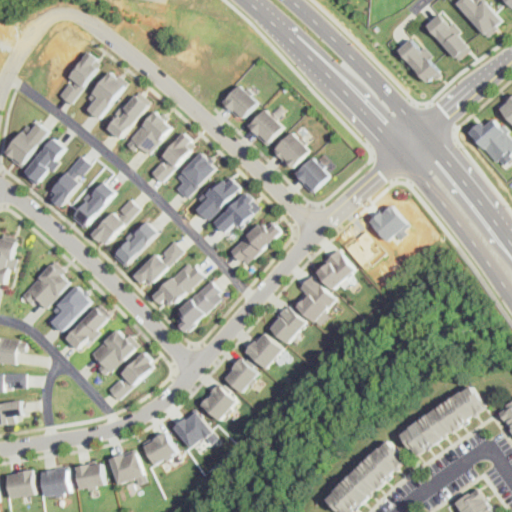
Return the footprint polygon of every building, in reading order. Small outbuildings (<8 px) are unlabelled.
[(487,0),(489,0),(506,18),(490,32),(462,1),(463,0),(481,0),(484,3),(487,0)] [(444,11),(455,23),(457,21),(465,29),(463,32),(475,45),(461,58),(430,24),(444,11)] [(415,36),(426,48),(428,46),(436,54),(434,57),(446,70),(432,82),(401,48),(415,36)] [(64,94),(74,102),(103,63),(98,60),(99,57),(89,51),(84,58),(85,58),(72,75),(79,81),(75,86),(72,84),(64,94)] [(112,71),(128,84),(101,118),(90,108),(97,100),(91,95),(112,71)] [(244,82),(263,99),(245,119),(226,102),(244,82)] [(144,92),(154,102),(123,135),(113,126),(125,112),(121,108),(130,98),(134,102),(144,92)] [(511,95),(502,105),(511,116),(511,95)] [(270,106),(288,124),(269,143),(252,125),(270,106)] [(157,111),(174,126),(151,152),(142,143),(137,149),(130,143),(157,111)] [(497,117),(490,124),(485,118),(473,130),(502,161),(504,159),(508,164),(511,160),(511,134),(509,131),(511,129),(507,123),(505,125),(497,117)] [(40,119),(53,129),(43,142),(41,143),(24,166),(12,157),(13,155),(6,150),(28,121),(35,126),(40,119)] [(155,170),(165,179),(198,144),(194,140),(195,138),(187,130),(181,137),(167,153),(173,159),(168,164),(165,161),(155,170)] [(298,131),(314,150),(294,167),(278,148),(298,131)] [(56,135),(69,146),(59,159),(62,161),(55,169),(52,167),(38,184),(26,174),(56,135)] [(206,151),(221,166),(191,196),(181,185),(186,180),(181,175),(206,151)] [(83,154),(95,163),(85,174),(82,171),(77,177),(83,181),(64,204),(55,197),(59,192),(55,188),(83,154)] [(317,156),(335,174),(316,192),(298,174),(317,156)] [(213,220),(248,188),(238,177),(217,196),(211,190),(204,196),(210,202),(202,209),(213,220)] [(106,181),(118,191),(88,226),(75,216),(89,199),(86,197),(93,189),(97,192),(106,181)] [(222,221),(230,230),(242,218),(247,223),(263,207),(258,202),(264,195),(256,187),(222,221)] [(133,198),(142,207),(110,243),(105,239),(104,240),(95,232),(101,226),(102,226),(116,211),(123,217),(127,211),(124,208),(133,198)] [(150,221),(160,230),(129,264),(118,254),(131,240),(127,236),(136,227),(140,231),(150,221)] [(279,222),(285,229),(252,261),(248,256),(244,260),(235,250),(263,222),(265,225),(267,223),(272,229),(279,222)] [(0,249),(5,232),(21,237),(16,256),(20,257),(17,268),(13,267),(8,283),(0,280),(0,249)] [(177,240),(187,250),(157,281),(155,281),(152,284),(148,280),(146,282),(138,274),(160,252),(166,258),(169,254),(166,251),(177,240)] [(341,251),(331,260),(333,262),(324,270),(338,285),(357,267),(341,251)] [(57,259),(68,269),(64,273),(73,282),(49,307),(39,298),(34,303),(25,294),(57,259)] [(191,263),(157,294),(166,304),(169,301),(173,306),(207,275),(199,265),(196,268),(191,263)] [(315,275),(340,297),(320,319),(303,304),(313,293),(305,286),(315,275)] [(215,277),(227,289),(223,293),(227,297),(191,330),(181,319),(186,313),(184,311),(186,309),(184,307),(215,277)] [(81,284),(96,300),(66,329),(56,319),(61,314),(56,309),(81,284)] [(104,301),(116,313),(100,329),(102,332),(95,339),(92,336),(81,348),(70,336),(104,301)] [(293,304),(284,314),(285,316),(277,325),(293,338),(310,319),(293,304)] [(133,333),(143,343),(114,370),(113,368),(107,373),(100,366),(104,362),(95,352),(121,328),(129,337),(133,333)] [(252,352),(261,341),(262,343),(270,333),(286,347),(269,366),(252,352)] [(0,334),(21,338),(21,340),(29,342),(27,350),(20,349),(18,364),(0,361),(0,334)] [(148,350),(155,357),(154,360),(158,364),(122,397),(112,387),(123,377),(126,381),(130,377),(125,371),(148,350)] [(245,356),(236,366),(238,367),(230,376),(246,390),(262,371),(245,356)] [(0,371),(28,372),(28,386),(13,385),(13,381),(8,381),(7,390),(0,389),(0,371)] [(222,383),(241,399),(224,420),(205,403),(222,383)] [(475,384),(490,405),(423,454),(407,432),(475,384)] [(0,401),(23,398),(25,413),(16,414),(17,421),(0,423),(0,401)] [(511,420),(502,406),(511,398),(511,420)] [(189,416),(178,425),(196,445),(209,435),(214,442),(222,436),(200,410),(191,418),(189,416)] [(172,428),(158,436),(160,438),(149,444),(160,465),(185,451),(172,428)] [(395,439),(414,459),(360,511),(350,511),(336,497),(395,439)] [(114,457),(128,452),(129,455),(140,450),(149,473),(124,483),(114,457)] [(79,465),(92,462),(94,464),(106,461),(111,484),(84,489),(79,465)] [(45,470),(71,466),(75,491),(50,495),(45,470)] [(11,473),(22,472),(22,470),(36,467),(40,493),(15,497),(11,473)] [(468,511),(461,501),(483,486),(500,511),(468,511)]
